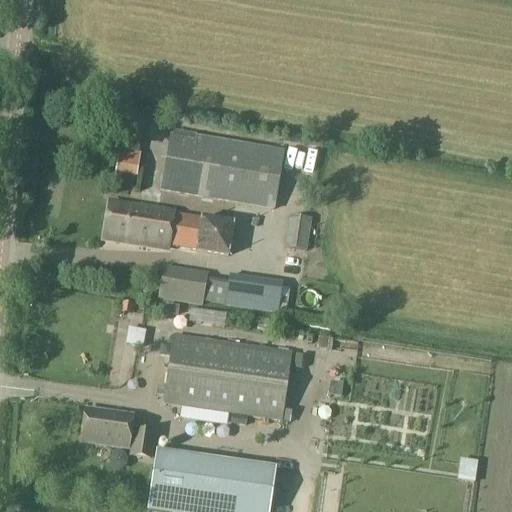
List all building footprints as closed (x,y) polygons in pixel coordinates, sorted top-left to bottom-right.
[(138,147),(143,122),(124,119),(119,143),(138,147)] [(196,142),(170,138),(161,192),(273,211),(283,154),(196,139),(196,142)] [(116,174),(126,185),(144,166),(134,156),(116,174)] [(168,251),(169,248),(233,258),(235,226),(174,216),(175,214),(112,204),(106,241),(168,251)] [(290,218),(286,250),(306,252),(310,220),(290,218)] [(283,285),(230,277),(229,285),(208,281),(209,278),(164,270),(159,300),(204,307),(205,303),(226,307),(279,314),(283,285)] [(174,308),(163,306),(162,316),(172,318),(174,308)] [(212,314),(203,313),(201,321),(211,322),(212,314)] [(145,333),(134,331),(131,347),(142,349),(145,333)] [(175,339),(166,406),(283,423),(293,355),(175,339)] [(83,445),(129,452),(134,419),(87,412),(83,445)] [(244,418),(230,417),(229,425),(242,427),(244,418)] [(133,458),(152,461),(156,437),(136,434),(133,458)] [(148,511),(269,511),(276,469),(157,451),(148,511)]
